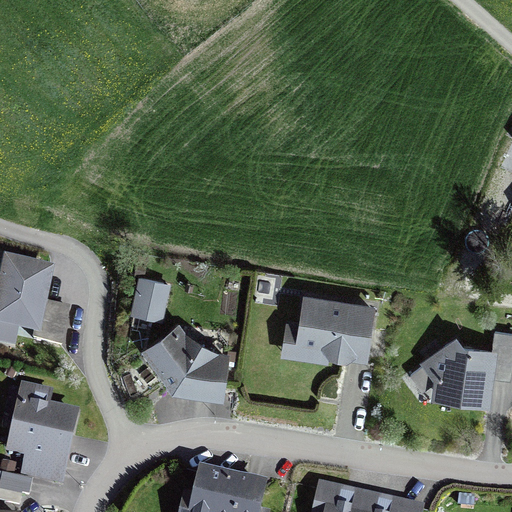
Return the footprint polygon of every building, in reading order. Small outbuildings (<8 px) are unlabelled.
[(0,321),(36,329),(34,338),(62,344),(69,308),(43,303),(49,270),(8,261),(3,280),(1,280),(0,282),(0,321)] [(140,277),(134,303),(153,307),(155,300),(159,301),(164,283),(140,277)] [(306,298),(299,343),(326,347),(330,353),(345,355),(351,351),(364,353),(371,308),(306,298)] [(175,386),(219,393),(225,356),(195,352),(177,328),(148,350),(175,386)] [(438,378),(436,394),(456,397),(460,403),(466,399),(486,401),(490,367),(511,370),(511,361),(511,333),(495,331),(492,351),(463,347),(456,339),(410,374),(423,390),(438,378)] [(21,401),(11,449),(28,453),(24,472),(60,480),(75,413),(21,401)] [(202,472),(192,511),(256,511),(263,486),(202,472)] [(3,473),(0,484),(0,487),(29,494),(32,479),(3,473)] [(330,511),(329,511),(420,511),(422,507),(375,497),(371,511),(363,511),(343,508),(347,490),(321,485),(316,507),(330,511)]
